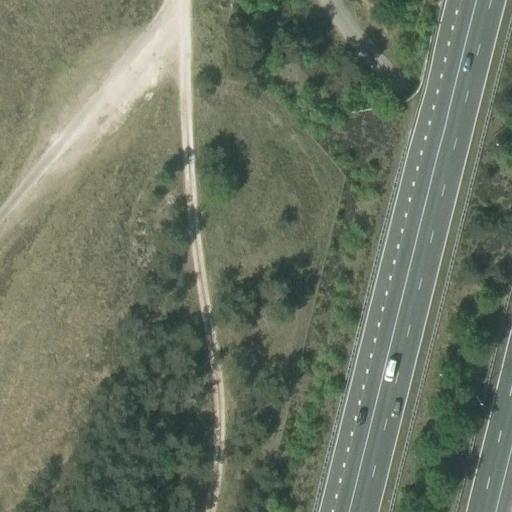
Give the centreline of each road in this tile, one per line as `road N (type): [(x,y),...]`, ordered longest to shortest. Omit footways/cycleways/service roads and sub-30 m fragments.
road 1 (motorway): [(484,0),(356,511)]
road 2 (unclassified): [(511,205),(327,0)]
